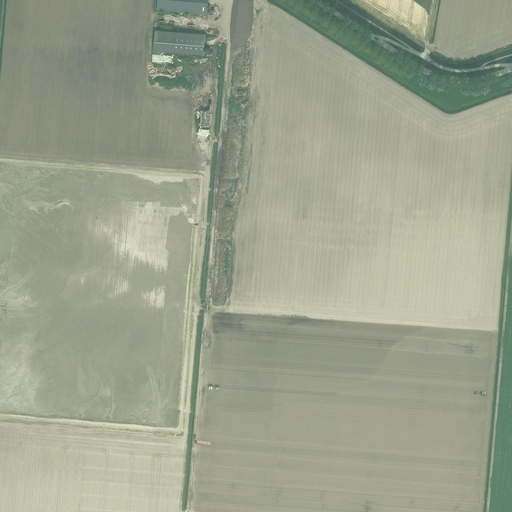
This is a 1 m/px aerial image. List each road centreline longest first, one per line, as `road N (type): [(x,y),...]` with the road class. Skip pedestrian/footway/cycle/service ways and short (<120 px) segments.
road 1 (track): [(227,29),(188,511)]
road 2 (tertiary): [(317,0),(425,72),(459,81),(511,69)]
